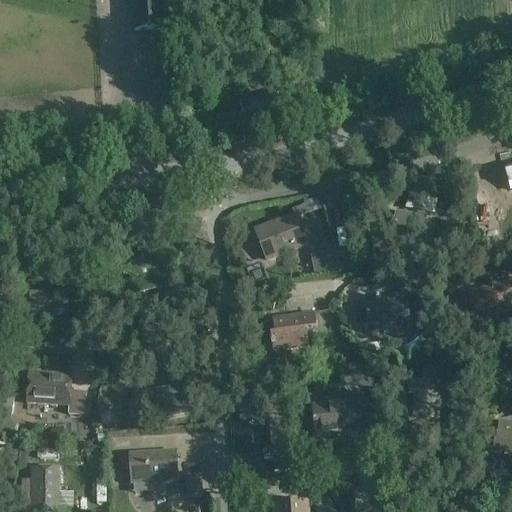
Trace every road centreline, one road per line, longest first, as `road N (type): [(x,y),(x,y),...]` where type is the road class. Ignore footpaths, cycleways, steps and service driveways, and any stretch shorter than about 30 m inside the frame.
road 1 (unclassified): [(211,169),(511,87)]
road 2 (residential): [(214,208),(387,169),(511,128)]
road 3 (residential): [(227,511),(214,208)]
road 4 (track): [(214,208),(0,232)]
road 5 (unclassified): [(0,192),(211,169)]
road 6 (track): [(357,511),(382,493),(416,489),(465,495),(502,511)]
road 7 (unknown): [(340,288),(218,296)]
